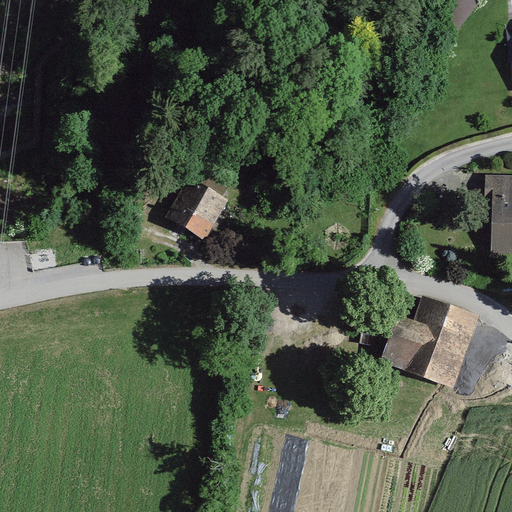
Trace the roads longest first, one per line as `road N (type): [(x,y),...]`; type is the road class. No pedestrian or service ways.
road 1 (residential): [(373,281),(135,276),(0,299)]
road 2 (residential): [(373,281),(406,189),(474,150),(511,145)]
road 3 (residential): [(511,334),(474,303),(373,281)]
